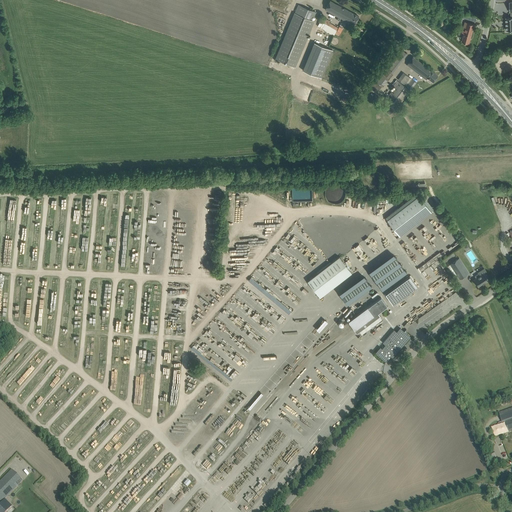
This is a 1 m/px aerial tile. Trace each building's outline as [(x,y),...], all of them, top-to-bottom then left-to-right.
[(352,22),(355,23),(359,16),(330,1),(325,10),(351,23),(352,22)] [(314,21),(317,13),(298,5),(295,13),(294,13),(295,13),(276,59),(275,59),(295,67),(314,21)] [(330,21),(323,17),(318,26),(325,30),(334,35),(338,28),(329,22),(330,21)] [(464,25),(462,33),(464,33),(462,42),(469,44),(474,24),(467,22),(466,25),(464,25)] [(333,50),(314,42),(303,70),(321,78),(333,50)] [(401,48),(397,53),(385,67),(375,80),(370,87),(377,92),(408,54),(401,48)] [(427,78),(433,82),(437,76),(413,57),(407,65),(426,79),(427,78)] [(416,83),(403,72),(398,80),(411,90),(416,83)] [(384,101),(396,110),(411,91),(397,81),(393,85),(395,87),(384,101)] [(346,191),(345,189),(345,187),(344,185),(343,184),(341,182),(339,181),(337,181),(336,180),(334,180),(332,181),(330,182),(328,183),(327,185),(326,187),(325,189),(325,190),(325,192),(326,194),(327,196),(328,198),(329,199),(331,200),(333,201),(335,201),(337,201),(338,201),(340,200),(342,199),(344,197),(345,195),(345,193),(346,191)] [(291,187),(292,202),(312,200),(311,186),(291,187)] [(388,218),(400,235),(432,210),(419,194),(388,218)] [(336,239),(325,225),(318,230),(328,245),(336,239)] [(354,250),(351,252),(358,263),(361,261),(354,250)] [(308,281),(320,296),(352,271),(340,256),(308,281)] [(457,275),(465,270),(458,259),(450,264),(457,275)] [(474,280),(479,287),(489,280),(488,278),(486,275),(485,275),(484,273),(480,276),(479,274),(475,276),(476,278),(474,280)] [(393,305),(417,287),(410,276),(385,294),(393,305)] [(375,301),(382,297),(378,292),(372,296),(375,301)] [(361,334),(382,319),(378,313),(387,306),(381,297),(368,307),(349,322),(355,330),(357,328),(361,334)] [(438,306),(420,317),(421,319),(425,319),(426,321),(421,324),(430,322),(430,324),(432,324),(443,317),(443,313),(440,313),(439,310),(440,309),(438,306)] [(404,332),(400,328),(394,335),(392,332),(383,343),(386,345),(382,349),(381,349),(380,350),(379,349),(376,353),(387,363),(390,360),(391,361),(393,358),(392,358),(410,337),(406,333),(405,334),(403,333),(406,330),(405,330),(404,332)] [(509,431),(511,430),(511,408),(498,413),(502,422),(505,421),(506,425),(508,425),(509,428),(508,429),(509,431)] [(0,511),(5,511),(12,506),(5,499),(23,480),(11,469),(0,481),(0,511)]
